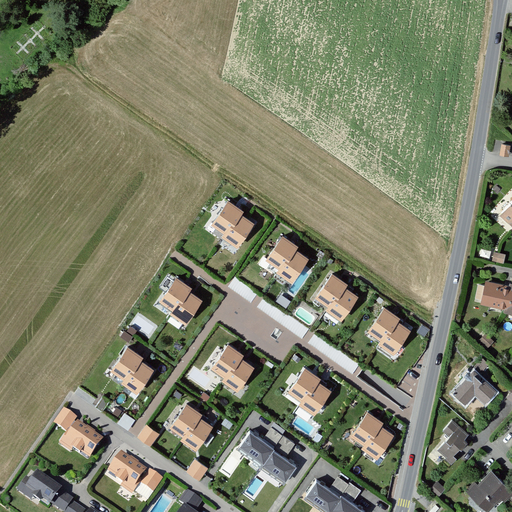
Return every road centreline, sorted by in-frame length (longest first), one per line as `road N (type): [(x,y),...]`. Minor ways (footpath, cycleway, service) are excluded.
road 1 (tertiary): [(475,156),(402,511)]
road 2 (residential): [(233,511),(67,396)]
road 3 (tertiary): [(501,1),(475,156)]
